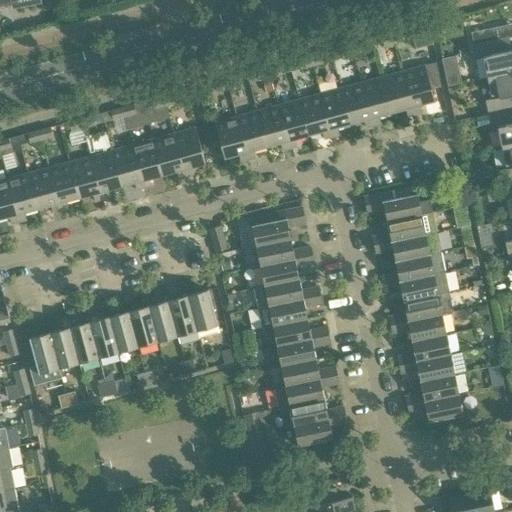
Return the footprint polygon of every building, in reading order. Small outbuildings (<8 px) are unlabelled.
[(506,22),(471,30),(477,58),(483,57),(488,78),(511,72),(511,49),(507,51),(505,39),(509,38),(506,22)] [(405,30),(393,33),(396,42),(407,39),(405,30)] [(393,33),(381,37),(384,45),(396,42),(393,33)] [(363,42),(351,45),(354,54),(365,51),(363,42)] [(351,45),(331,50),(333,59),(354,54),(351,45)] [(331,50),(310,56),(312,65),(333,59),(331,50)] [(455,55),(442,58),(448,85),(461,83),(455,55)] [(310,56),(298,59),(302,75),(309,79),(315,77),(312,65),(310,56)] [(280,64),(268,67),(270,76),(282,73),(280,64)] [(425,65),(403,71),(415,114),(422,112),(420,104),(434,100),(425,65)] [(268,67),(257,71),(259,80),(270,76),(268,67)] [(403,71),(382,77),(392,112),(406,108),(408,116),(415,114),(403,71)] [(492,98),(486,99),(489,114),(511,109),(511,72),(488,78),(492,98)] [(238,76),(226,79),(229,88),(240,85),(238,76)] [(382,77),(362,82),(374,125),(381,123),(379,116),(392,112),(382,77)] [(226,79),(215,82),(217,91),(229,88),(226,79)] [(362,82),(341,88),(351,123),(364,120),(366,127),(374,125),(362,82)] [(341,88),(320,94),(332,137),(339,135),(336,127),(351,123),(341,88)] [(175,93),(164,96),(166,105),(178,102),(175,93)] [(320,94),(299,99),(309,135),(322,131),(324,139),(332,137),(320,94)] [(164,96),(152,99),(154,108),(166,105),(164,96)] [(299,99),(278,105),(290,148),(297,146),(295,138),(309,135),(299,99)] [(134,104),(122,107),(124,116),(136,113),(134,104)] [(278,105),(257,111),(267,146),(280,142),(282,150),(290,148),(278,105)] [(122,107),(111,110),(113,119),(124,116),(122,107)] [(511,109),(489,114),(474,117),(477,128),(491,125),(492,128),(498,127),(502,148),(511,145),(511,109)] [(257,111),(236,116),(248,159),(256,157),(254,150),(267,146),(257,111)] [(92,116),(80,119),(83,128),(94,124),(92,116)] [(236,116),(215,122),(224,158),(239,154),(241,161),(248,159),(236,116)] [(80,119),(69,122),(71,131),(83,128),(80,119)] [(50,127),(39,130),(41,139),(53,136),(50,127)] [(195,127),(174,133),(186,176),(193,174),(191,167),(205,163),(195,127)] [(39,130),(18,136),(21,149),(22,149),(21,144),(41,139),(39,130)] [(174,133),(153,139),(163,174),(177,171),(179,178),(186,176),(174,133)] [(18,136),(0,140),(0,150),(11,147),(12,151),(21,149),(18,136)] [(153,139),(132,145),(144,188),(151,186),(149,178),(163,174),(153,139)] [(132,145),(111,150),(121,186),(135,182),(137,190),(144,188),(132,145)] [(506,169),(500,170),(503,184),(511,182),(511,145),(502,148),(506,169)] [(111,150),(90,156),(102,199),(110,197),(107,189),(121,186),(111,150)] [(90,156),(69,162),(79,197),(93,193),(95,201),(102,199),(90,156)] [(69,162),(49,167),(60,210),(68,208),(66,201),(79,197),(69,162)] [(49,167),(28,173),(37,208),(51,205),(53,212),(60,210),(49,167)] [(28,173),(7,179),(19,222),(26,220),(24,212),(37,208),(28,173)] [(7,179),(0,180),(0,218),(9,216),(11,224),(19,222),(7,179)] [(511,182),(503,184),(506,199),(511,197),(511,182)] [(410,187),(364,197),(367,214),(380,211),(378,202),(383,201),(387,222),(432,212),(430,200),(419,202),(417,194),(412,195),(410,187)] [(254,225),(251,225),(256,246),(291,239),(288,227),(306,224),(302,207),(252,217),(254,225)] [(389,233),(372,237),(374,245),(387,243),(391,242),(437,232),(432,212),(387,222),(389,233)] [(221,225),(209,229),(216,252),(228,249),(221,225)] [(437,232),(391,242),(395,262),(441,252),(437,232)] [(291,239),(256,246),(260,266),(295,259),(291,239)] [(387,243),(374,245),(375,254),(388,251),(387,243)] [(310,246),(297,249),(299,258),(312,255),(310,246)] [(398,273),(380,277),(382,286),(445,272),(441,252),(395,262),(398,273)] [(312,255),(299,258),(301,266),(314,264),(312,255)] [(295,259),(260,266),(264,286),(299,279),(295,259)] [(445,272),(382,286),(384,294),(401,290),(404,302),(449,292),(445,272)] [(299,279),(264,286),(253,288),(257,308),(268,306),(303,299),(299,279)] [(319,286),(306,289),(308,298),(321,295),(319,286)] [(208,290),(188,296),(199,338),(220,333),(208,290)] [(406,313),(389,317),(390,325),(443,314),(454,312),(449,292),(404,302),(406,313)] [(321,295),(308,298),(309,306),(322,303),(321,295)] [(3,296),(0,296),(0,324),(10,322),(3,296)] [(188,296),(168,301),(178,336),(180,344),(199,338),(188,296)] [(303,299),(268,306),(273,326),(307,318),(303,299)] [(168,301),(149,306),(158,341),(178,336),(168,301)] [(487,305),(478,307),(480,314),(489,312),(487,305)] [(149,306),(129,312),(138,346),(158,341),(149,306)] [(129,312),(109,317),(118,352),(138,346),(129,312)] [(443,314),(390,325),(392,334),(410,330),(412,342),(447,334),(443,314)] [(109,317),(89,322),(98,357),(118,352),(109,317)] [(329,335),(327,326),(309,330),(307,318),(273,326),(273,329),(268,331),(270,343),(276,343),(277,346),(329,335)] [(89,322),(70,328),(79,362),(98,357),(89,322)] [(491,325),(482,327),(483,332),(488,335),(493,334),(491,325)] [(70,328),(50,333),(59,368),(79,362),(70,328)] [(12,329),(3,332),(7,344),(16,342),(12,329)] [(62,378),(59,368),(50,333),(29,338),(30,342),(23,344),(28,363),(36,361),(37,364),(29,367),(34,386),(62,378)] [(447,334),(412,342),(416,361),(451,354),(447,334)] [(329,335),(277,346),(281,365),(315,358),(313,347),(331,343),(329,335)] [(16,342),(7,344),(10,357),(19,354),(16,342)] [(230,350),(222,352),(225,364),(234,362),(230,350)] [(410,354),(397,357),(399,365),(412,362),(410,354)] [(412,362),(399,365),(400,374),(418,370),(420,382),(455,374),(451,354),(416,361),(412,362)] [(315,358),(281,365),(285,386),(320,378),(315,358)] [(193,360),(185,362),(188,374),(197,372),(193,360)] [(185,362),(177,364),(180,376),(188,374),(185,362)] [(335,366),(322,369),(324,378),(337,375),(335,366)] [(23,369),(14,372),(18,384),(26,381),(23,369)] [(154,370),(145,373),(149,385),(157,383),(154,370)] [(145,373),(137,375),(140,387),(149,385),(145,373)] [(455,374),(420,382),(424,401),(459,394),(455,374)] [(285,386),(275,388),(279,405),(289,403),(290,406),(324,398),(321,387),(339,383),(337,375),(324,378),(320,378),(285,386)] [(26,381),(18,384),(21,396),(30,394),(26,381)] [(114,381),(106,383),(109,396),(117,393),(114,381)] [(106,383),(97,386),(101,398),(109,396),(106,383)] [(75,392),(66,394),(70,406),(78,404),(75,392)] [(66,394),(58,396),(61,409),(70,406),(66,394)] [(418,394),(405,396),(407,405),(420,402),(418,394)] [(459,394),(424,401),(429,422),(464,415),(459,394)] [(289,403),(279,405),(284,428),(294,426),(328,418),(333,417),(346,415),(344,406),(326,410),(324,398),(290,406),(289,403)] [(420,402),(407,405),(409,414),(422,411),(420,402)] [(33,409),(24,411),(27,424),(36,422),(33,409)] [(346,415),(333,417),(334,426),(348,423),(346,415)] [(294,426),(298,446),(332,439),(328,418),(294,426)] [(36,422),(27,424),(29,436),(38,434),(36,422)] [(0,428),(0,449),(12,447),(8,427),(0,428)] [(260,434),(246,437),(252,465),(266,462),(260,434)] [(12,447),(0,449),(0,470),(10,469),(16,467),(12,447)] [(41,449),(32,451),(34,463),(43,462),(41,449)] [(43,462),(34,463),(37,476),(46,474),(43,462)] [(10,469),(0,470),(0,491),(14,488),(10,469)] [(18,511),(14,488),(0,491),(0,511),(18,511)] [(310,506),(298,508),(299,511),(349,511),(349,510),(354,509),(352,497),(338,500),(335,488),(308,494),(310,506)] [(451,498),(453,511),(492,511),(488,490),(451,498)]
